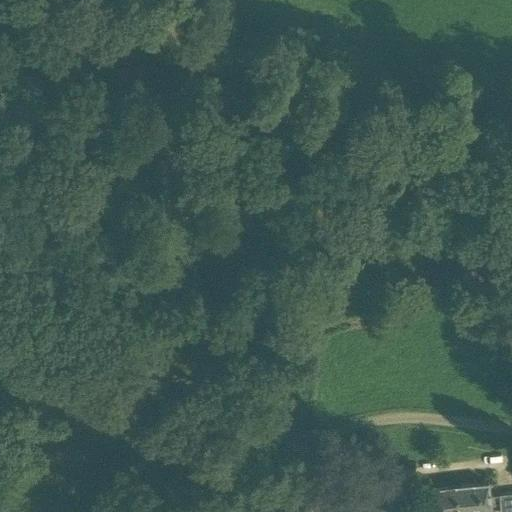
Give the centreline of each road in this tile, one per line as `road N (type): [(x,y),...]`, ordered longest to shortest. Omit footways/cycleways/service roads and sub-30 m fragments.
road 1 (track): [(289,444),(0,283)]
road 2 (track): [(511,430),(392,417),(289,444)]
road 3 (track): [(326,477),(511,461)]
road 4 (track): [(90,333),(43,412),(0,444)]
